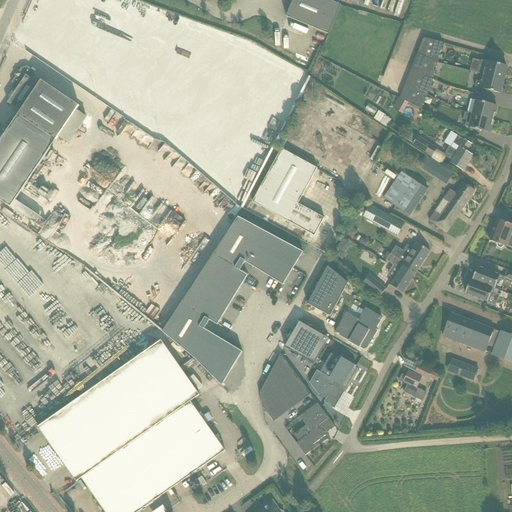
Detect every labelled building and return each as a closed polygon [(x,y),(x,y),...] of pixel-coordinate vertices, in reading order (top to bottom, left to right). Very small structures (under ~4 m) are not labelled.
[(134,45),(145,19),(95,0),(44,0),(36,21),(81,38),(78,46),(103,56),(105,50),(130,59),(135,46),(134,45)] [(331,1),(331,0),(292,0),(285,16),(327,34),(340,5),(331,1)] [(177,29),(171,47),(201,56),(207,38),(177,29)] [(424,38),(418,53),(434,62),(437,63),(443,43),(424,38)] [(433,80),(437,63),(434,62),(418,53),(412,68),(433,80)] [(287,111),(302,83),(247,55),(233,83),(287,111)] [(485,67),(483,75),(503,80),(506,66),(500,65),(500,64),(498,64),(497,64),(486,61),(486,62),(481,60),(480,66),(485,67)] [(0,142),(0,199),(11,207),(36,224),(40,217),(15,200),(79,106),(42,81),(39,84),(33,80),(35,76),(34,71),(27,67),(22,68),(12,82),(13,88),(16,90),(8,103),(21,112),(0,142)] [(412,68),(406,84),(427,95),(433,80),(412,68)] [(85,95),(109,104),(117,83),(92,75),(85,95)] [(500,93),(503,80),(483,75),(481,82),(476,81),(475,87),(480,88),(479,88),(491,91),(491,92),(493,92),(500,93)] [(421,110),(427,95),(406,84),(400,98),(421,110)] [(476,101),(473,114),(493,119),(496,106),(485,103),(483,102),(482,102),(476,101)] [(493,119),(473,114),(471,122),(466,120),(465,126),(470,128),(476,129),(476,130),(478,131),(478,130),(490,133),(493,119)] [(297,115),(289,134),(301,139),(308,120),(297,115)] [(412,144),(419,148),(432,157),(437,148),(418,135),(417,137),(411,132),(406,139),(413,143),(412,144)] [(445,154),(443,157),(451,162),(451,163),(463,170),(472,155),(467,152),(471,145),(458,136),(451,132),(444,143),(449,146),(448,148),(447,151),(445,153),(446,153),(445,154)] [(282,149),(252,202),(315,236),(324,218),(298,204),(317,168),(282,149)] [(428,157),(420,168),(434,177),(442,166),(428,157)] [(387,193),(395,174),(385,170),(377,189),(387,193)] [(428,190),(420,184),(402,172),(384,198),(410,216),(428,190)] [(446,232),(460,212),(475,191),(463,182),(455,193),(450,190),(443,199),(448,203),(440,215),(435,211),(429,220),(446,232)] [(404,224),(370,205),(359,199),(355,205),(361,208),(359,212),(365,215),(364,217),(397,236),(404,224)] [(254,246),(262,231),(237,217),(213,254),(240,271),(245,262),(254,246)] [(489,241),(496,243),(497,247),(501,249),(504,247),(506,247),(511,232),(511,224),(498,219),(489,241)] [(254,246),(293,269),(303,252),(262,231),(254,246)] [(390,255),(397,260),(416,272),(430,251),(416,242),(409,254),(403,251),(396,246),(390,255)] [(254,246),(245,262),(283,285),(293,269),(254,246)] [(340,251),(335,258),(341,262),(346,256),(340,251)] [(360,259),(371,266),(375,259),(364,252),(360,259)] [(240,271),(213,254),(205,266),(240,288),(248,275),(240,271)] [(386,261),(394,266),(399,269),(389,284),(402,293),(416,272),(397,260),(390,255),(386,261)] [(240,288),(205,266),(197,279),(233,300),(240,288)] [(327,266),(307,304),(330,316),(348,283),(327,266)] [(472,280),(491,287),(495,289),(500,275),(477,266),(472,280)] [(380,297),(386,289),(369,275),(363,283),(380,297)] [(233,300),(197,279),(190,291),(225,312),(233,300)] [(498,290),(495,289),(491,287),(472,280),(470,279),(465,294),(485,302),(489,291),(497,294),(498,290)] [(225,312),(190,291),(182,303),(209,320),(217,325),(225,312)] [(209,320),(182,303),(163,332),(188,355),(204,329),(209,320)] [(346,312),(334,333),(348,341),(348,342),(359,348),(366,351),(371,343),(372,344),(372,343),(369,341),(371,337),(374,338),(378,330),(376,329),(383,318),(365,308),(359,319),(346,312)] [(443,336),(484,352),(484,353),(485,353),(492,355),(511,362),(511,336),(500,332),(494,330),(451,313),(443,336)] [(299,322),(284,347),(314,364),(329,339),(299,322)] [(204,329),(188,355),(222,386),(242,352),(204,329)] [(163,421),(190,402),(199,395),(161,341),(38,427),(76,482),(81,478),(109,459),(136,440),(163,421)] [(281,354),(260,393),(262,406),(274,422),(311,394),(281,354)] [(318,371),(312,384),(319,395),(329,401),(330,398),(338,402),(343,393),(346,394),(358,369),(355,368),(356,366),(342,358),(331,379),(318,371)] [(463,364),(459,375),(474,381),(478,369),(463,364)] [(428,378),(429,376),(438,380),(440,376),(418,365),(415,372),(428,378)] [(408,371),(406,377),(402,375),(399,380),(407,384),(404,392),(422,401),(426,392),(416,388),(422,377),(408,371)] [(163,421),(198,470),(225,451),(190,402),(163,421)] [(298,441),(296,443),(306,455),(311,452),(315,448),(314,447),(313,445),(325,436),(318,426),(329,418),(317,403),(299,417),(306,426),(311,432),(298,441)] [(171,489),(198,470),(163,421),(136,440),(171,489)] [(109,459),(143,508),(171,489),(136,440),(109,459)] [(105,511),(138,511),(143,508),(109,459),(81,478),(105,511)] [(283,511),(279,510),(272,501),(257,511),(283,511)] [(22,511),(15,503),(5,511),(6,511),(22,511)]
